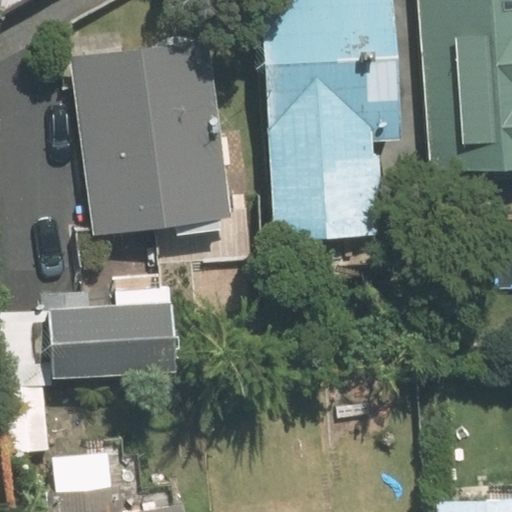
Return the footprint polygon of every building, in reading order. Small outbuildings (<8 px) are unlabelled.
[(391,141),(388,0),(259,0),(262,243),(373,242),(372,141),(391,141)] [(511,0),(415,0),(423,170),(511,166),(511,0)] [(204,40),(67,56),(87,238),(225,222),(204,40)] [(40,308),(0,310),(0,385),(1,385),(5,451),(46,449),(42,385),(52,384),(51,377),(175,369),(169,269),(113,272),(114,286),(39,291),(40,308)] [(187,511),(187,504),(123,506),(121,452),(49,454),(50,511),(187,511)] [(511,511),(511,492),(433,493),(433,511),(511,511)]
